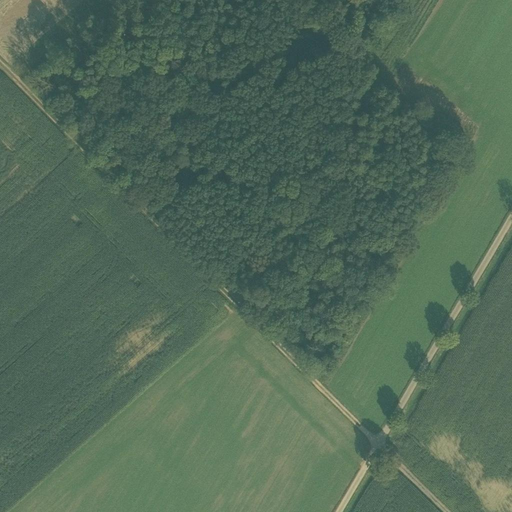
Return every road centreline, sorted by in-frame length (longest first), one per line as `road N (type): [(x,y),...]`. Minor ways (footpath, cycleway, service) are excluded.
road 1 (track): [(377,442),(0,62)]
road 2 (unclassified): [(337,511),(511,215)]
